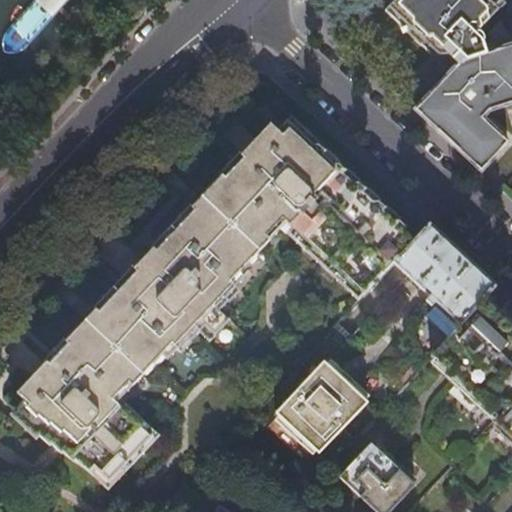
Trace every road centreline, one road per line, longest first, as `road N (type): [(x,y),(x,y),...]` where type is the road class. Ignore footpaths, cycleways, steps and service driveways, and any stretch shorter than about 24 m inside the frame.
road 1 (residential): [(242,0),(511,250)]
road 2 (primary): [(232,0),(0,229)]
